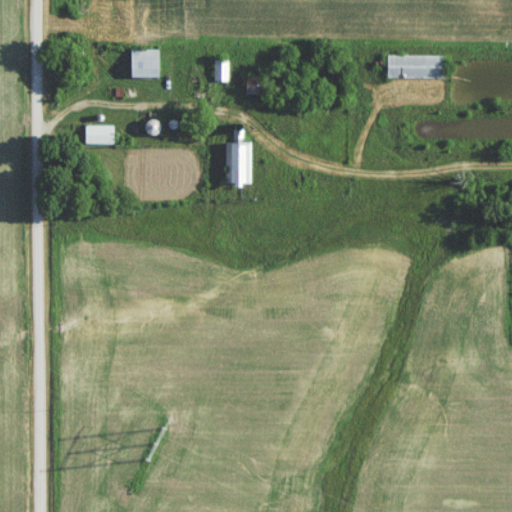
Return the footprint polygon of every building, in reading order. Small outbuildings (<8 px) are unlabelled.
[(131,83),(160,83),(160,54),(131,54),(131,83)] [(445,84),(445,59),(386,59),(386,84),(445,84)] [(227,64),(214,64),(214,86),(227,86),(227,64)] [(269,99),(269,80),(244,80),(244,99),(269,99)] [(156,140),(159,128),(146,125),(143,137),(156,140)] [(113,130),(84,130),(84,149),(113,149),(113,130)] [(250,147),(242,147),(242,130),(232,130),(232,148),(224,148),(224,193),(250,193),(250,147)]
